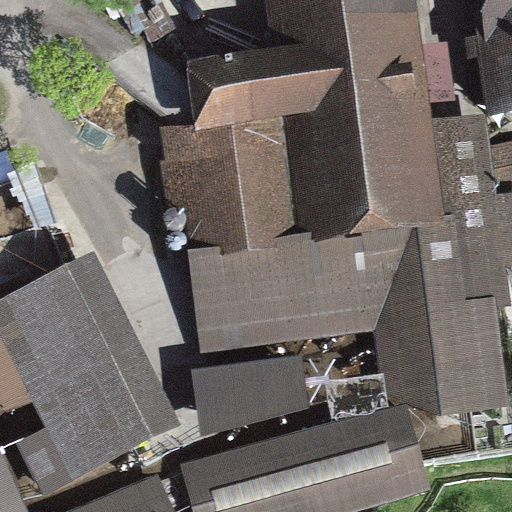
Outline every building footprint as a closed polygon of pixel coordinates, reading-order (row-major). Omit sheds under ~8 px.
[(426,139),(407,0),(253,0),(264,72),(182,82),(190,144),(150,149),(167,279),(179,277),(192,367),(366,347),(378,407),(436,437),(507,429),(494,332),(506,331),(499,283),(511,281),(511,210),(487,214),(476,133),(426,139)] [(511,0),(465,0),(473,58),(454,60),(461,119),(480,117),(483,137),(511,132),(511,0)] [(511,187),(511,149),(491,154),(498,191),(511,187)] [(0,348),(56,461),(164,407),(77,234),(0,272),(0,348)] [(296,375),(183,387),(192,456),(304,427),(296,375)] [(424,511),(400,419),(172,479),(180,511),(424,511)] [(155,511),(146,489),(91,511),(9,511),(0,490),(0,511),(155,511)]
